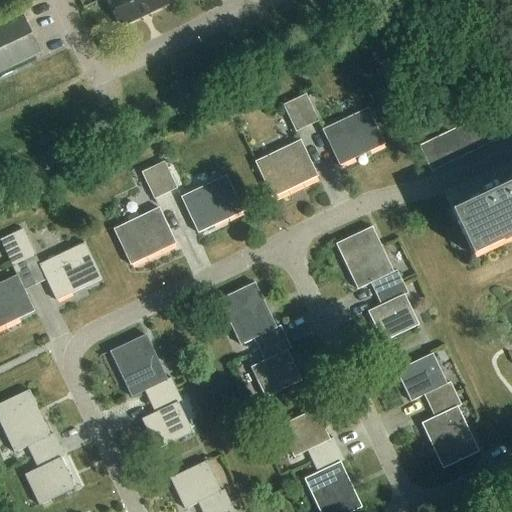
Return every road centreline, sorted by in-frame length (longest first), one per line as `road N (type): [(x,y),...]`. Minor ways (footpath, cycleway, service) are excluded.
road 1 (residential): [(138,511),(71,371),(80,339),(286,243)]
road 2 (residential): [(412,510),(286,243)]
road 3 (residential): [(261,0),(100,71),(62,0)]
road 4 (residential): [(286,243),(511,149)]
